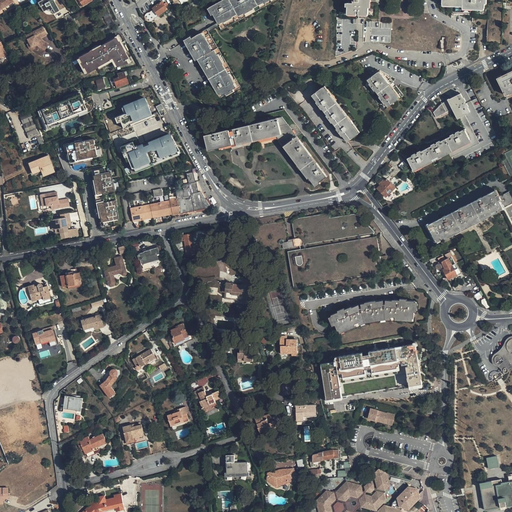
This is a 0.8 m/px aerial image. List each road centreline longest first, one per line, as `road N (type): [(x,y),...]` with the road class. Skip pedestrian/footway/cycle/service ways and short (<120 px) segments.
road 1 (residential): [(66,511),(52,397),(185,294),(165,231)]
road 2 (residential): [(115,0),(212,181)]
road 3 (residential): [(511,51),(431,92),(390,144)]
road 4 (residential): [(426,274),(410,286),(302,304)]
